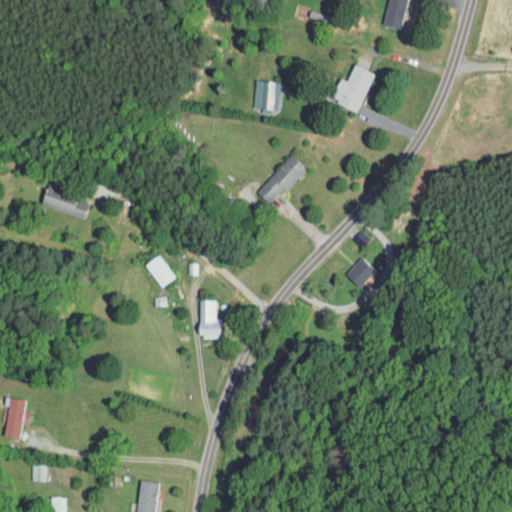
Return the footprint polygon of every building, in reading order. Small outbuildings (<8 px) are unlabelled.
[(386,23),(392,0),(373,0),(368,18),(386,23)] [(344,106),(360,67),(340,59),(333,75),(326,72),(316,95),(344,106)] [(268,76),(242,75),(241,103),(267,103),(268,76)] [(242,185),(256,199),(293,163),(279,149),(242,185)] [(76,195),(33,182),(28,199),(70,212),(76,195)] [(146,281),(161,272),(148,249),(133,257),(146,281)] [(362,266),(349,251),(332,268),(345,282),(362,266)] [(207,332),(206,313),(202,313),(202,294),(185,294),(186,332),(207,332)] [(10,394),(0,392),(0,431),(7,432),(10,394)] [(122,508),(140,510),(146,477),(128,474),(122,508)] [(54,507),(54,492),(40,492),(39,511),(45,511),(44,511),(57,511),(58,507),(54,507)]
